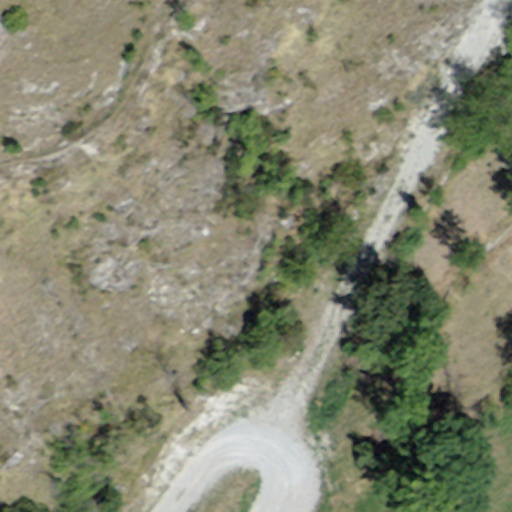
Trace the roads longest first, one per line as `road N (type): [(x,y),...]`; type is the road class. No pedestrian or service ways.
road 1 (track): [(270,445),(489,0)]
road 2 (track): [(280,511),(287,494),(282,461),(253,438),(213,449),(168,511)]
